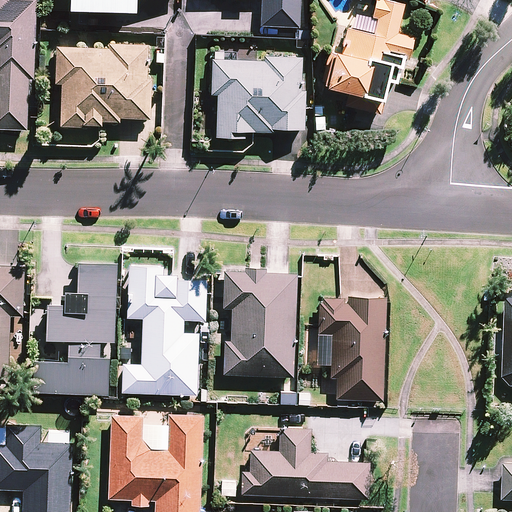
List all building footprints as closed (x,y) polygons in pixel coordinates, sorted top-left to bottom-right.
[(0,0),(0,132),(30,133),(31,82),(36,82),(39,2),(12,1),(11,0),(0,0)] [(71,0),(71,14),(136,17),(136,0),(71,0)] [(235,0),(236,2),(253,3),(253,0),(264,0),(263,29),(301,30),(302,0),(235,0)] [(376,37),(349,30),(342,58),(334,56),(325,92),(349,97),(347,108),(380,116),(387,85),(398,87),(405,62),(410,63),(416,36),(400,32),(406,8),(378,1),(373,21),(379,22),(376,37)] [(64,88),(62,129),(93,131),(93,129),(104,129),(104,125),(122,126),(122,122),(153,123),(154,82),(148,82),(150,48),(110,47),(110,52),(58,50),(56,88),(64,88)] [(277,131),(306,132),(308,95),(303,95),(305,61),(267,59),(266,65),(214,63),(212,98),(220,98),(218,141),(247,142),(247,135),(277,136),(277,131)] [(102,344),(116,345),(119,266),(79,265),(78,296),(66,295),(65,308),(48,308),(46,342),(69,343),(68,365),(35,364),(34,395),(109,398),(110,361),(102,360),(102,344)] [(0,386),(10,387),(13,319),(25,319),(27,270),(0,268),(0,386)] [(123,395),(198,398),(200,336),(185,335),(186,323),(207,324),(209,283),(177,282),(177,278),(164,277),(164,270),(130,269),(128,321),(144,322),(142,367),(124,367),(123,395)] [(225,377),(295,380),(298,279),(298,277),(268,276),(268,271),(247,270),(247,275),(226,274),(225,312),(234,312),(233,344),(226,344),(225,377)] [(338,403),(386,404),(388,300),(351,299),(351,306),(346,306),(346,301),(325,300),(325,306),(321,306),(321,337),(333,338),(332,381),(339,381),(338,403)] [(309,394),(281,392),(280,404),(308,406),(309,394)] [(166,401),(146,400),(145,414),(165,415),(166,401)] [(202,511),(206,419),(170,417),(169,452),(154,451),(144,441),(145,419),(113,418),(110,496),(110,502),(133,502),(133,508),(151,509),(151,503),(158,503),(157,511),(202,511)] [(72,511),(74,468),(75,446),(42,445),(43,428),(8,427),(7,447),(0,446),(0,492),(25,493),(24,511),(72,511)] [(244,497),(370,502),(372,465),(329,464),(329,456),(313,455),(314,431),(281,429),(280,454),(252,452),(251,474),(245,474),(244,497)]
